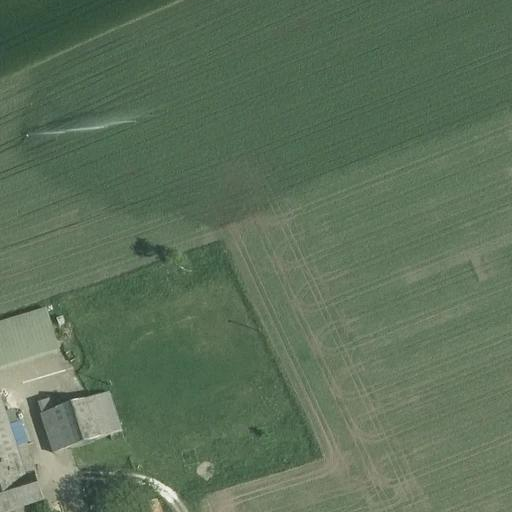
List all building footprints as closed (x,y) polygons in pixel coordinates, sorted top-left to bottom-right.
[(47,312),(0,325),(0,371),(45,357),(59,353),(47,312)] [(109,395),(43,418),(56,457),(90,446),(122,435),(109,395)] [(1,402),(0,402),(0,489),(37,478),(27,448),(16,451),(1,402)] [(0,489),(0,511),(12,511),(44,502),(37,478),(0,489)] [(161,511),(157,503),(143,510),(143,511),(161,511)]
